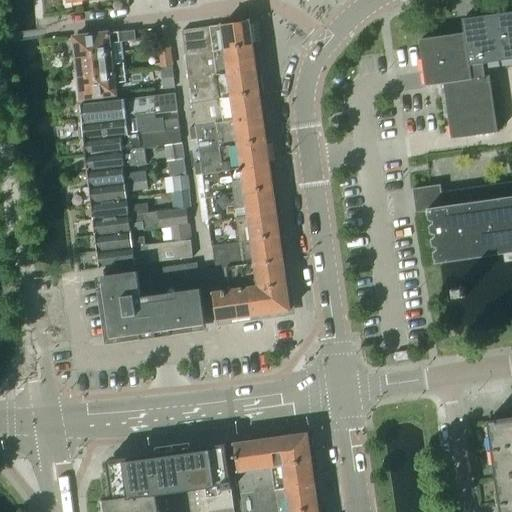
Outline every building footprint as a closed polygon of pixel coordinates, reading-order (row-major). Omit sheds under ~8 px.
[(511,13),(462,20),(464,34),(465,34),(470,66),(483,64),(495,63),(511,60),(511,13)] [(250,21),(182,31),(186,55),(253,45),(250,21)] [(169,47),(167,27),(158,28),(161,48),(169,47)] [(76,47),(74,50),(74,57),(77,58),(77,59),(111,55),(123,53),(121,42),(136,41),(135,31),(75,38),(76,47)] [(454,35),(419,40),(420,47),(426,87),(443,84),(445,96),(451,140),(498,133),(490,76),(496,68),(495,63),(483,64),(470,66),(465,34),(464,34),(454,35)] [(253,45),(186,55),(189,79),(256,69),(253,45)] [(169,47),(161,49),(163,68),(172,67),(169,47)] [(78,60),(75,62),(76,68),(79,70),(80,78),(125,73),(124,64),(123,53),(111,55),(77,59),(78,60)] [(256,69),(189,79),(192,102),(260,93),(256,69)] [(81,86),(78,89),(79,95),(82,97),(82,99),(115,95),(114,83),(126,82),(125,73),(80,78),(81,86)] [(260,93),(192,102),(196,126),(263,117),(260,93)] [(124,100),(81,105),(83,124),(135,118),(155,115),(178,112),(176,94),(124,100)] [(135,118),(83,124),(84,140),(131,135),(137,134),(152,133),(180,129),(179,120),(164,121),(164,118),(156,119),(155,115),(135,118)] [(263,117),(196,126),(197,138),(201,162),(202,173),(202,174),(270,164),(263,117)] [(137,134),(131,135),(133,150),(144,149),(166,146),(182,144),(180,129),(152,133),(137,134)] [(131,135),(84,140),(86,155),(121,151),(121,152),(133,150),(131,135)] [(121,151),(86,155),(88,171),(123,167),(146,165),(144,149),(133,150),(121,152),(121,151)] [(202,174),(197,175),(203,222),(209,221),(277,212),(273,188),(270,164),(202,174)] [(123,167),(88,171),(90,188),(147,181),(147,172),(124,175),(123,167)] [(147,181),(90,188),(92,203),(127,200),(126,193),(148,191),(147,181)] [(511,182),(441,193),(440,186),(412,190),(415,213),(428,212),(435,265),(504,255),(505,263),(511,261),(511,182)] [(127,200),(92,203),(94,219),(141,214),(148,214),(147,205),(128,207),(127,200)] [(141,214),(94,219),(96,235),(131,231),(143,230),(173,226),(189,224),(187,209),(148,214),(141,214)] [(277,212),(209,221),(216,268),(210,269),(210,270),(283,259),(277,212)] [(189,224),(173,226),(174,239),(190,237),(189,224)] [(131,231),(96,235),(98,251),(145,246),(144,238),(132,239),(131,231)] [(145,246),(98,251),(100,268),(151,263),(193,258),(191,241),(145,246)] [(283,259),(210,270),(213,287),(212,287),(217,320),(291,310),(283,259)] [(205,322),(197,264),(193,264),(105,277),(107,290),(99,291),(106,339),(119,337),(120,343),(142,339),(141,334),(171,330),(171,335),(193,332),(193,327),(206,325),(205,322)] [(511,511),(511,418),(488,422),(500,511),(511,511)] [(308,433),(272,439),(275,466),(312,460),(308,433)] [(235,444),(239,471),(275,466),(272,439),(235,444)] [(108,472),(102,473),(104,490),(111,489),(112,499),(105,500),(105,501),(148,495),(151,495),(157,494),(165,493),(195,489),(205,487),(232,483),(227,450),(226,450),(226,444),(192,449),(191,442),(156,447),(157,454),(107,461),(108,472)] [(239,471),(242,494),(315,484),(312,460),(275,466),(239,471)] [(232,483),(205,487),(208,510),(234,506),(231,489),(232,489),(232,483)] [(319,511),(315,484),(242,494),(244,511),(319,511)] [(148,495),(105,501),(105,503),(111,502),(112,511),(153,511),(151,495),(148,495)]
